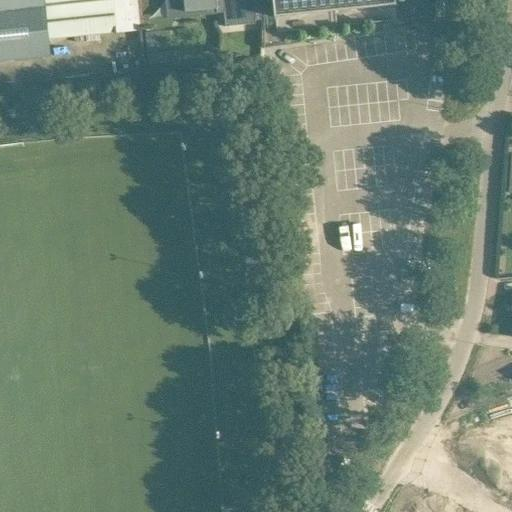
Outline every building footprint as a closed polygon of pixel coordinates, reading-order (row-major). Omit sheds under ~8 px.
[(0,0),(0,60),(49,55),(47,38),(139,29),(136,0),(0,0)] [(183,0),(185,12),(216,9),(217,14),(224,13),(225,27),(255,24),(255,0),(183,0)] [(337,27),(337,26),(335,12),(396,5),(395,0),(273,0),(275,18),(277,33),(337,27)] [(435,0),(435,20),(451,20),(451,0),(435,0)] [(232,47),(221,48),(222,57),(233,56),(232,47)] [(511,404),(490,413),(497,431),(511,424),(511,404)] [(511,424),(497,431),(503,447),(511,443),(511,424)] [(511,443),(503,447),(510,464),(511,462),(511,443)] [(449,511),(450,510),(407,496),(401,511),(449,511)]
